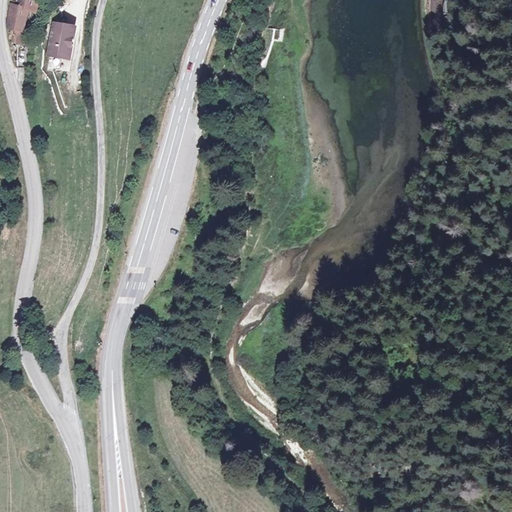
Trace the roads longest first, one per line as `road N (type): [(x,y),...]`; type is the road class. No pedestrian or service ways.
road 1 (unclassified): [(64,427),(72,404),(64,327),(98,227),(96,45),(104,0)]
road 2 (unclassified): [(64,427),(26,359),(19,323),(30,177),(2,57),(0,12)]
road 3 (secondary): [(215,0),(129,285),(112,371)]
road 4 (secondary): [(134,511),(112,371)]
road 5 (secondary): [(112,371),(115,511)]
